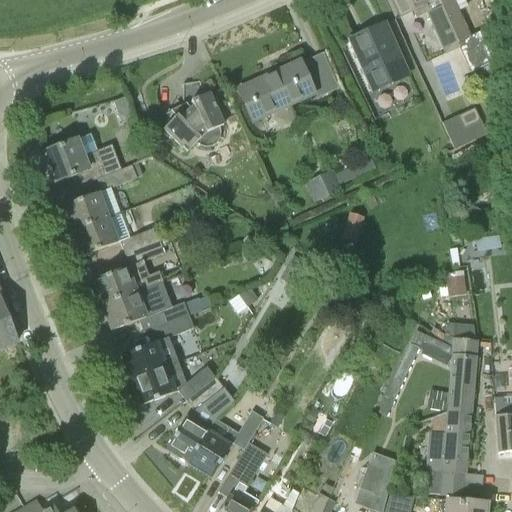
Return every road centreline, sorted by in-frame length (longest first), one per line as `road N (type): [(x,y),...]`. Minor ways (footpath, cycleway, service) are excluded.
road 1 (tertiary): [(99,460),(70,411),(0,226)]
road 2 (tertiary): [(131,38),(0,77)]
